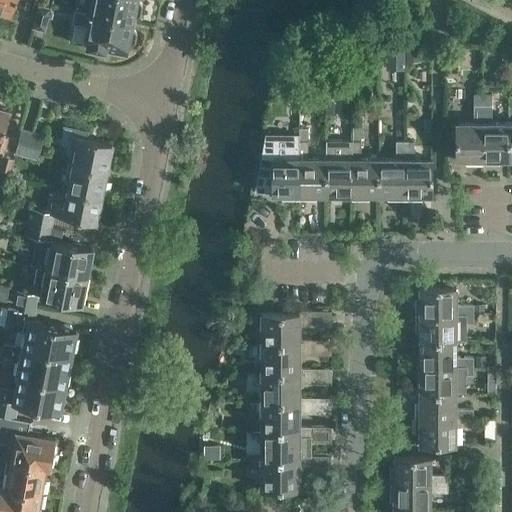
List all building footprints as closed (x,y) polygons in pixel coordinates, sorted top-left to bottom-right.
[(0,0),(0,9),(10,12),(13,0),(0,0)] [(90,0),(88,12),(130,21),(131,15),(134,16),(138,14),(140,4),(138,0),(90,0)] [(40,4),(33,26),(44,30),(51,7),(40,4)] [(130,21),(88,12),(73,8),(71,16),(87,19),(83,36),(87,37),(85,45),(124,53),(126,42),(128,42),(133,39),(134,31),(132,27),(129,26),(130,21)] [(387,66),(409,66),(410,42),(388,41),(387,66)] [(343,56),(327,56),(327,69),(343,70),(343,56)] [(482,93),(473,93),(473,122),(456,122),(456,157),(464,157),(464,161),(482,161),(482,93)] [(491,93),(482,93),(482,161),(499,161),(499,157),(508,157),(507,121),(491,121),(491,93)] [(0,105),(0,150),(3,151),(7,137),(1,135),(9,108),(0,105)] [(63,126),(59,143),(76,147),(73,161),(106,168),(112,142),(86,136),(87,131),(63,126)] [(280,135),(280,157),(271,157),(271,192),(280,192),(280,197),(297,197),(298,127),(287,127),(287,135),(280,135)] [(298,127),(297,197),(315,197),(315,193),(324,193),(324,157),(308,157),(308,139),(308,127),(298,127)] [(15,152),(25,155),(32,131),(21,128),(15,152)] [(351,139),(350,197),(368,197),(368,193),(378,193),(378,157),(361,157),(361,139),(362,129),(353,129),(353,139),(351,139)] [(32,131),(25,155),(38,158),(44,135),(32,131)] [(325,139),(324,157),(324,193),(334,193),(334,197),(350,197),(351,139),(325,139)] [(378,157),(378,193),(387,194),(387,198),(404,198),(405,139),(396,139),(396,157),(378,157)] [(405,139),(404,198),(420,198),(420,193),(431,193),(431,156),(415,156),(415,139),(405,139)] [(3,154),(0,163),(0,168),(10,172),(14,158),(3,154)] [(70,172),(67,187),(101,194),(106,168),(73,161),(68,160),(66,171),(70,172)] [(26,222),(29,223),(49,227),(52,212),(95,221),(101,194),(67,187),(64,202),(52,200),(50,212),(29,208),(26,222)] [(49,227),(29,223),(27,235),(47,240),(49,227)] [(52,239),(47,266),(85,274),(90,246),(52,239)] [(8,292),(6,300),(12,301),(30,304),(32,293),(79,302),(85,274),(47,266),(37,265),(32,291),(16,288),(15,293),(8,292)] [(455,285),(418,285),(418,295),(415,295),(415,312),(473,312),(483,312),(483,302),(455,302),(455,285)] [(8,304),(4,325),(26,330),(23,346),(47,350),(48,348),(70,352),(75,328),(33,319),(35,311),(29,310),(30,304),(12,301),(11,305),(8,304)] [(258,312),(258,341),(297,342),(296,338),(296,319),(308,319),(308,308),(295,309),(295,311),(258,312)] [(473,312),(415,312),(415,329),(418,329),(419,338),(455,338),(466,338),(466,321),(473,321),(473,312)] [(297,342),(258,341),(258,371),(297,371),(297,367),(297,348),(309,348),(309,337),(296,338),(297,342)] [(455,338),(419,338),(419,348),(415,348),(415,364),(472,364),(472,355),(455,355),(455,338)] [(14,372),(18,373),(43,378),(42,380),(64,384),(70,352),(48,348),(47,350),(23,346),(4,342),(3,346),(6,347),(5,354),(17,356),(14,372)] [(472,364),(415,364),(415,381),(418,381),(418,390),(455,390),(455,373),(472,373),(472,364)] [(297,371),(258,371),(259,400),(297,400),(297,396),(297,377),(309,377),(309,366),(297,367),(297,371)] [(0,413),(11,416),(14,417),(17,401),(59,409),(64,384),(42,380),(43,378),(18,373),(14,389),(0,386),(0,413)] [(495,382),(481,382),(481,390),(495,390),(495,382)] [(455,390),(418,390),(418,399),(415,399),(415,416),(472,416),(472,407),(455,407),(455,390)] [(259,400),(259,429),(298,429),(298,427),(297,406),(309,406),(309,396),(297,396),(297,400),(259,400)] [(0,427),(8,429),(11,416),(0,413),(0,427)] [(472,416),(415,416),(415,434),(418,433),(418,443),(455,443),(455,425),(472,425),(472,416)] [(298,429),(259,429),(259,459),(298,459),(298,456),(298,437),(310,437),(310,427),(298,427),(298,429)] [(12,430),(6,458),(44,466),(47,466),(53,438),(36,435),(37,433),(26,431),(26,433),(12,430)] [(429,455),(392,455),(392,466),(387,466),(387,483),(447,483),(447,473),(429,473),(429,455)] [(298,459),(259,459),(259,489),(292,489),(292,492),(310,492),(310,473),(304,472),(304,466),(310,466),(310,456),(298,456),(298,459)] [(6,458),(1,485),(39,492),(44,466),(6,458)] [(391,509),(429,509),(429,491),(447,492),(447,483),(387,483),(387,499),(391,499),(391,509)] [(35,511),(39,492),(1,485),(0,485),(0,511),(35,511)]
